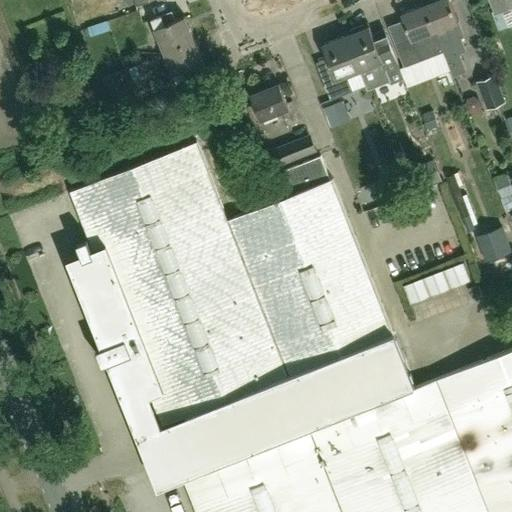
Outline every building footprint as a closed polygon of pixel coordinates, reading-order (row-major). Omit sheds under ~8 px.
[(450,0),(436,0),(424,5),(443,51),(445,56),(446,56),(454,75),(467,70),(460,52),(466,50),(462,38),(465,36),(459,21),(450,0)] [(511,4),(511,6),(511,0),(494,0),(498,9),(511,4)] [(443,51),(424,5),(402,13),(412,38),(397,44),(406,66),(443,51)] [(165,51),(195,39),(186,16),(177,20),(173,11),(153,19),(156,28),(165,51)] [(373,32),(370,26),(366,28),(365,26),(363,25),(351,30),(350,32),(351,34),(345,36),(359,71),(360,70),(367,90),(390,82),(391,85),(406,78),(403,71),(385,27),(373,32)] [(359,71),(345,36),(324,44),(334,70),(321,75),(331,100),(353,91),(347,75),(359,71)] [(195,39),(165,51),(174,74),(175,74),(179,82),(198,74),(195,66),(204,62),(195,39)] [(477,81),(487,108),(506,101),(496,74),(477,81)] [(281,84),(252,95),(262,120),(284,111),(289,125),(301,121),(293,101),(288,103),(281,84)] [(352,121),(348,112),(344,100),(335,103),(339,115),(342,125),(352,121)] [(198,511),(511,511),(511,348),(416,386),(394,332),(391,333),(322,155),(282,171),(291,194),(228,219),(197,140),(72,190),(90,237),(78,242),(82,252),(68,258),(102,346),(98,348),(104,363),(108,361),(158,488),(184,477),(198,511)] [(293,141),(267,152),(274,167),(300,157),(293,141)] [(511,186),(507,175),(495,180),(506,207),(511,204),(511,203),(509,196),(511,194),(511,186)] [(511,246),(503,224),(477,234),(487,259),(511,249),(511,246)]
